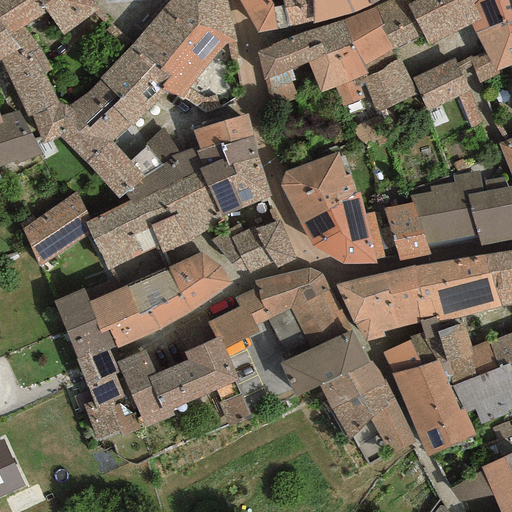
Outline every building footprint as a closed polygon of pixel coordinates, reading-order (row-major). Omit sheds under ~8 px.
[(39,0),(0,0),(0,60),(23,109),(27,118),(31,116),(62,107),(44,74),(51,69),(23,27),(47,11),(39,0)] [(99,8),(93,0),(39,0),(47,11),(63,35),(99,8)] [(169,0),(168,1),(197,25),(235,42),(227,1),(226,0),(169,0)] [(238,0),(257,33),(288,26),(284,5),(273,7),(269,0),(238,0)] [(310,0),(312,25),(353,12),(370,6),(367,0),(310,0)] [(408,0),(389,0),(374,7),(383,25),(380,27),(391,50),(421,34),(407,4),(410,2),(408,0)] [(414,0),(410,2),(407,4),(421,34),(427,45),(470,24),(480,19),(473,3),(477,0),(414,0)] [(511,0),(477,0),(473,3),(480,19),(470,24),(474,32),(511,18),(511,0)] [(197,25),(168,1),(128,47),(170,75),(160,86),(166,90),(182,98),(225,45),(227,44),(235,42),(197,25)] [(374,7),(342,20),(350,44),(362,67),(391,50),(380,27),(383,25),(374,7)] [(511,18),(474,32),(485,53),(495,71),(498,70),(511,66),(511,71),(511,18)] [(290,36),(257,52),(270,107),(296,99),(291,82),(294,79),(291,70),(308,62),(320,93),(334,87),(356,77),(365,73),(362,67),(350,44),(342,20),(290,36)] [(238,59),(235,42),(227,44),(229,60),(238,59)] [(128,47),(112,65),(154,102),(166,90),(160,86),(170,75),(128,47)] [(395,58),(391,50),(362,67),(365,73),(356,77),(360,87),(365,85),(377,118),(387,114),(385,110),(416,93),(400,59),(395,58)] [(454,58),(412,78),(426,111),(457,97),(470,128),(482,122),(470,91),(480,87),(478,83),(500,74),(498,70),(495,71),(485,53),(472,57),(471,55),(456,63),(454,58)] [(130,125),(154,102),(112,65),(99,80),(118,99),(112,105),(130,125)] [(360,87),(356,77),(334,87),(342,107),(364,98),(360,87)] [(118,99),(99,80),(70,105),(62,107),(31,116),(40,137),(43,144),(59,137),(84,163),(112,141),(130,125),(112,105),(118,99)] [(23,109),(0,116),(0,117),(2,122),(0,122),(0,167),(41,154),(33,141),(40,137),(31,116),(27,118),(23,109)] [(247,114),(192,130),(199,150),(219,143),(222,142),(223,146),(253,136),(247,114)] [(146,146),(129,160),(143,178),(125,193),(129,201),(199,172),(198,170),(201,168),(195,151),(194,146),(179,153),(163,129),(144,144),(146,146)] [(222,142),(219,143),(199,150),(195,151),(201,168),(224,157),(228,166),(232,165),(257,157),(253,136),(223,146),(222,142)] [(511,137),(498,143),(511,179),(511,137)] [(112,141),(84,163),(118,199),(125,193),(143,178),(129,160),(112,141)] [(283,172),(280,185),(299,225),(355,193),(351,175),(345,178),(337,152),(283,172)] [(224,157),(201,168),(198,170),(199,172),(215,212),(219,210),(222,217),(242,208),(229,176),(235,174),(232,165),(228,166),(224,157)] [(271,196),(257,157),(232,165),(235,174),(229,176),(242,208),(271,196)] [(430,192),(412,196),(413,201),(426,256),(511,236),(511,191),(511,186),(506,187),(503,177),(483,181),(480,170),(451,176),(452,182),(429,188),(430,192)] [(90,220),(85,222),(89,232),(107,271),(158,245),(162,254),(190,241),(223,221),(222,217),(219,210),(215,212),(199,172),(129,201),(90,220)] [(85,222),(90,220),(76,192),(21,230),(37,266),(89,232),(85,222)] [(358,192),(355,193),(299,225),(313,247),(342,265),(377,265),(376,258),(382,256),(372,212),(364,215),(358,192)] [(426,256),(413,201),(383,208),(398,262),(426,256)] [(298,262),(273,208),(261,215),(264,220),(242,229),(239,223),(211,241),(234,272),(245,269),(249,274),(272,262),(276,269),(298,262)] [(511,250),(484,255),(500,307),(511,305),(511,250)] [(200,251),(167,267),(178,293),(181,292),(191,314),(230,284),(219,267),(200,251)] [(448,260),(460,316),(500,307),(484,255),(448,260)] [(460,316),(448,260),(414,267),(421,300),(415,302),(418,321),(436,316),(438,320),(460,316)] [(384,331),(418,321),(415,302),(421,300),(414,267),(413,265),(334,284),(353,323),(366,342),(385,336),(384,331)] [(167,267),(126,286),(139,316),(149,312),(157,329),(191,314),(181,292),(178,293),(167,267)] [(309,268),(253,281),(256,288),(233,298),(238,308),(245,305),(255,326),(290,309),(311,349),(351,331),(319,273),(309,268)] [(126,286),(88,302),(100,333),(108,329),(115,347),(116,349),(157,329),(149,312),(139,316),(126,286)] [(53,300),(76,359),(77,361),(109,349),(115,347),(108,329),(100,333),(88,302),(82,289),(53,300)] [(245,305),(238,308),(207,322),(215,338),(218,336),(224,349),(258,333),(255,326),(245,305)] [(436,316),(418,321),(422,332),(435,362),(438,361),(459,410),(464,409),(465,413),(473,409),(480,424),(511,409),(511,373),(509,364),(496,369),(487,342),(487,341),(470,347),(463,323),(441,329),(438,320),(436,316)] [(311,349),(279,364),(294,397),(318,385),(330,410),(385,381),(371,361),(368,363),(351,331),(311,349)] [(410,340),(381,353),(393,374),(390,374),(426,457),(474,435),(465,413),(464,409),(459,410),(438,361),(435,362),(422,332),(408,336),(410,340)] [(511,333),(487,342),(496,369),(509,364),(511,373),(511,333)] [(215,338),(183,352),(186,360),(155,374),(144,349),(116,362),(145,428),(174,415),(171,410),(238,380),(224,349),(218,336),(215,338)] [(118,373),(109,349),(77,361),(76,359),(75,359),(92,402),(84,405),(97,440),(119,431),(122,436),(139,429),(126,396),(123,397),(114,374),(118,373)] [(385,381),(330,410),(347,442),(370,420),(390,454),(415,443),(385,381)] [(239,394),(218,403),(228,426),(249,417),(239,394)] [(2,440),(0,440),(0,495),(23,485),(2,440)] [(511,511),(511,452),(479,466),(480,472),(450,488),(464,511),(511,511)]
